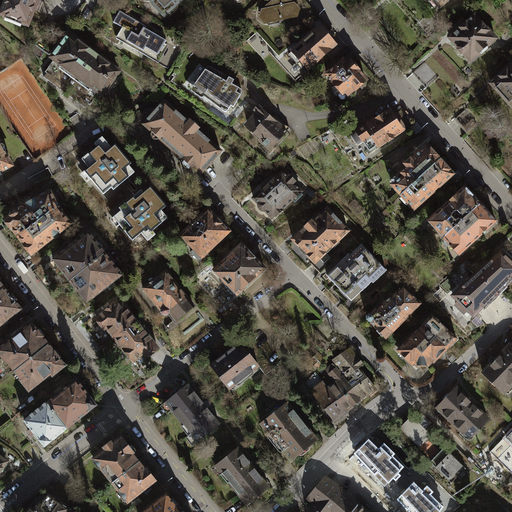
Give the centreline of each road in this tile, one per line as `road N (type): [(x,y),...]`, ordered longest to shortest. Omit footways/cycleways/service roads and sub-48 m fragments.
road 1 (residential): [(323,0),(511,206)]
road 2 (residential): [(124,408),(293,272)]
road 3 (residential): [(0,251),(124,408)]
road 4 (residential): [(276,511),(370,419),(410,397)]
road 5 (residential): [(410,397),(293,272)]
road 6 (residential): [(0,504),(124,408)]
road 7 (residential): [(124,408),(207,511)]
road 8 (residential): [(410,397),(449,375),(511,315)]
